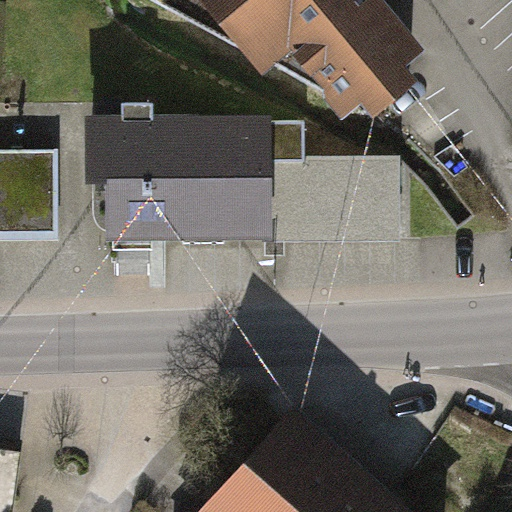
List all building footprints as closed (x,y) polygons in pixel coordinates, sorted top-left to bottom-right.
[(157,0),(347,102),(415,46),(375,0),(157,0)] [(115,127),(86,127),(86,181),(104,181),(104,242),(390,242),(389,163),(295,163),(295,126),(148,127),(148,103),(114,103),(115,127)] [(59,156),(0,154),(0,239),(57,241),(59,156)] [(396,511),(283,410),(190,511),(396,511)] [(9,511),(18,454),(0,451),(0,511),(9,511)]
